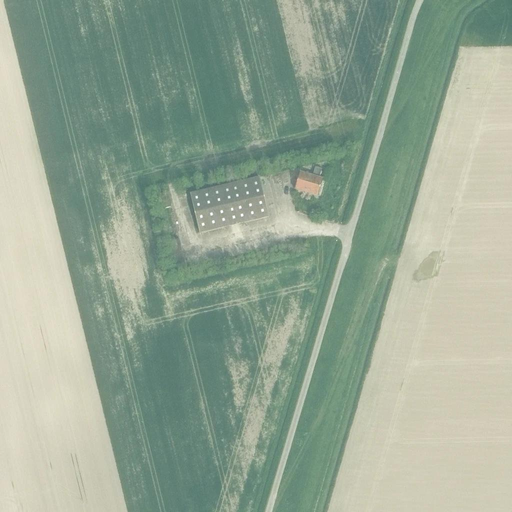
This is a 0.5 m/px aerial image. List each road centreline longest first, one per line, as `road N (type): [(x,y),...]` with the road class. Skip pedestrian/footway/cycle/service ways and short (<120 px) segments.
road 1 (unclassified): [(268,511),(419,0)]
road 2 (track): [(270,507),(379,268),(398,262)]
